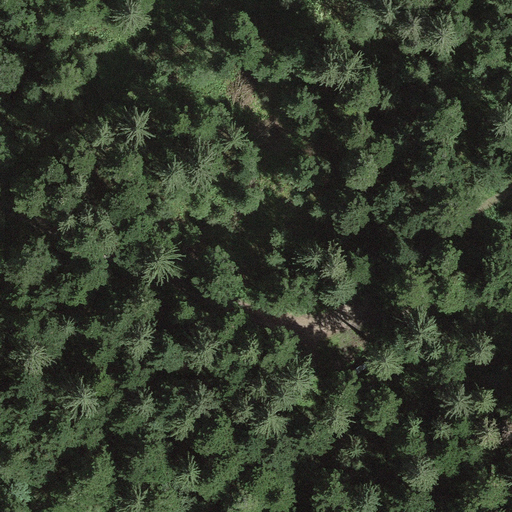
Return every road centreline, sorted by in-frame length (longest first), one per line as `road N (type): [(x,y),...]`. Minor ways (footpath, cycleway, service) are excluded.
road 1 (track): [(459,511),(290,331),(0,197)]
road 2 (track): [(290,331),(511,268)]
road 3 (track): [(122,511),(0,390)]
